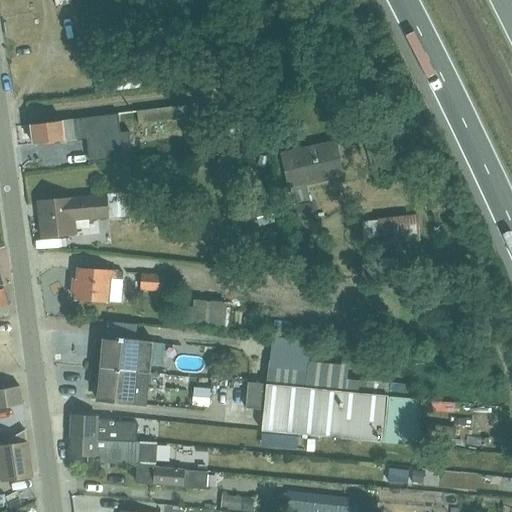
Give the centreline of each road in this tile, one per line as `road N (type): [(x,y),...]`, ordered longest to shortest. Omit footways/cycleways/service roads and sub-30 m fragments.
road 1 (residential): [(1,121),(56,511)]
road 2 (motorway): [(401,0),(511,225)]
